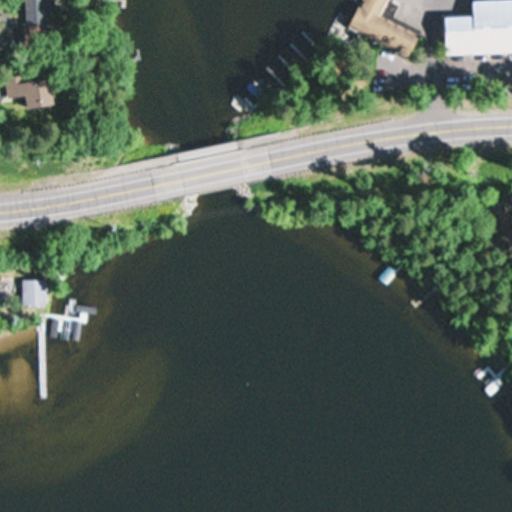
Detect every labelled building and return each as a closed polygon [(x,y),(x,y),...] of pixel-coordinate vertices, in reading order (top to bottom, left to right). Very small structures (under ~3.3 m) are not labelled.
[(50,0),(25,0),(26,29),(52,28),(50,0)] [(389,0),(362,0),(349,31),(409,56),(418,34),(381,18),(389,0)] [(511,0),(496,0),(471,1),(471,16),(443,17),(444,55),(511,53),(511,0)] [(53,104),(48,77),(21,81),(20,75),(4,78),(8,100),(24,97),(26,109),(53,104)] [(45,279),(22,279),(22,305),(45,305),(45,279)]
